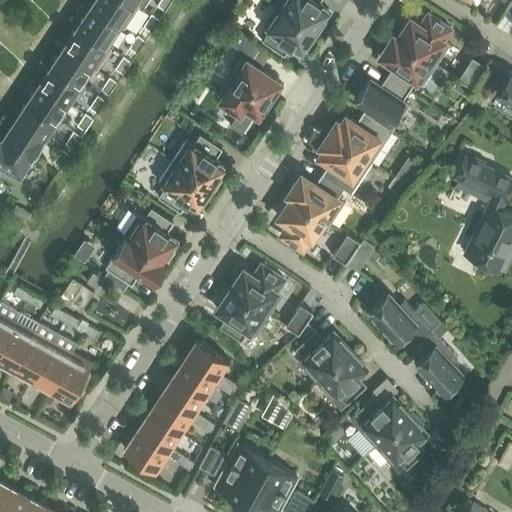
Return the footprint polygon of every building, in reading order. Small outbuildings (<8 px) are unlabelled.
[(122,25),(135,6),(125,0),(93,0),(91,5),(122,25)] [(162,0),(159,6),(166,11),(173,0),(162,0)] [(278,0),(277,3),(315,29),(315,30),(319,33),(328,19),(324,16),(329,9),(319,2),(320,0),(278,0)] [(284,54),(292,43),(302,50),(315,30),(315,29),(277,3),(263,23),(268,27),(270,28),(262,39),(284,54)] [(110,43),(122,25),(91,5),(78,24),(110,43)] [(428,12),(421,23),(411,17),(398,36),(397,37),(436,63),(449,43),(444,40),(444,39),(443,38),(450,27),(428,12)] [(145,27),(152,32),(160,20),(153,15),(145,27)] [(97,62),(110,43),(78,24),(66,43),(97,62)] [(380,55),(394,64),(387,74),(409,89),(416,79),(417,80),(417,79),(423,83),(436,63),(397,37),(398,36),(394,34),(393,34),(379,54),(380,54),(380,55)] [(131,49),(138,53),(146,41),(139,36),(131,49)] [(247,37),(243,44),(243,50),(253,57),(260,46),(247,37)] [(84,81),(97,62),(66,43),(53,61),(84,81)] [(260,46),(253,57),(262,63),(269,52),(260,46)] [(240,112),(245,105),(259,115),(281,81),(241,55),(219,88),(225,92),(220,99),(240,112)] [(471,86),(485,64),(472,56),(458,78),(471,86)] [(117,70),(124,74),(133,62),(125,57),(117,70)] [(497,63),(490,59),(486,66),(493,70),(497,63)] [(72,100),(84,81),(53,61),(40,80),(72,100)] [(511,72),(511,73),(498,94),(511,103),(510,105),(507,109),(511,113),(511,72)] [(404,100),(402,99),(409,89),(387,74),(380,85),(370,78),(356,99),(366,106),(363,111),(363,110),(361,113),(390,132),(409,104),(403,101),(404,100)] [(103,91),(111,95),(119,83),(111,78),(103,91)] [(59,119),(72,100),(40,80),(28,99),(59,119)] [(91,109),(99,113),(107,101),(99,96),(91,109)] [(47,138),(59,119),(28,99),(15,118),(47,138)] [(337,119),(328,132),(371,160),(390,132),(361,113),(356,121),(346,114),(341,121),(337,118),(337,119)] [(79,127),(87,131),(95,119),(88,114),(79,127)] [(47,138),(15,118),(2,138),(34,157),(47,138)] [(68,145),(75,150),(83,137),(76,132),(68,145)] [(322,173),(344,187),(350,192),(371,160),(328,132),(319,145),(320,145),(319,145),(323,148),(319,155),(329,162),(322,173)] [(191,143),(186,140),(173,160),(211,185),(211,186),(215,189),(224,175),(220,172),(225,165),(215,158),(222,147),(200,133),(193,144),(191,143)] [(0,163),(22,175),(34,157),(2,138),(0,136),(0,163)] [(56,163),(63,168),(71,155),(64,150),(56,163)] [(504,198),(506,199),(511,186),(511,177),(464,154),(453,177),(458,179),(455,184),(490,202),(465,252),(500,269),(501,266),(504,267),(511,253),(508,251),(511,243),(511,214),(499,208),(504,198)] [(180,210),(188,199),(198,206),(211,186),(211,185),(173,160),(159,180),(165,183),(164,184),(166,185),(158,196),(180,210)] [(403,167),(396,176),(406,183),(412,173),(403,167)] [(337,197),(344,187),(322,173),(316,182),(301,172),(301,173),(287,193),(291,196),(325,219),(330,222),(344,201),(337,197)] [(396,176),(395,175),(388,185),(399,193),(406,183),(396,176)] [(312,238),(325,219),(291,196),(278,216),(288,222),(281,234),(303,248),(310,237),(312,238)] [(137,213),(123,234),(126,235),(166,262),(175,248),(171,246),(176,238),(166,231),(173,220),(152,206),(144,217),(143,216),(142,216),(137,213)] [(360,241),(347,233),(333,254),(345,263),(360,241)] [(139,272),(153,282),(166,262),(126,235),(106,266),(132,283),(139,272)] [(353,253),(348,261),(358,268),(363,260),(353,253)] [(254,274),(244,267),(230,287),(269,313),(282,293),(276,289),(283,277),(261,263),(254,274)] [(102,277),(93,271),(87,280),(96,286),(102,277)] [(93,291),(73,277),(60,296),(81,309),(93,291)] [(30,291),(18,284),(13,292),(26,299),(30,291)] [(269,313),(230,287),(217,308),(227,314),(219,325),(241,340),(249,329),(255,334),(269,313)] [(44,299),(30,291),(26,299),(40,307),(44,299)] [(388,293),(369,310),(384,326),(383,327),(386,331),(387,330),(389,332),(388,333),(392,337),(392,336),(396,340),(403,334),(412,345),(412,344),(426,331),(430,328),(439,319),(423,302),(414,310),(404,299),(400,303),(399,305),(388,293)] [(313,312),(300,303),(286,325),(298,333),(313,312)] [(69,312),(55,305),(51,313),(64,320),(69,312)] [(0,311),(0,346),(15,320),(0,311)] [(77,327),(82,320),(69,312),(64,320),(77,327)] [(0,359),(14,367),(34,330),(15,320),(0,346),(0,359)] [(101,330),(87,323),(83,331),(97,338),(101,330)] [(426,331),(412,344),(412,345),(423,355),(416,361),(419,365),(419,366),(422,370),(423,369),(425,371),(424,372),(428,376),(428,375),(443,391),(462,374),(451,362),(457,357),(430,328),(426,331)] [(315,329),(295,347),(304,357),(303,358),(304,358),(299,362),(315,380),(349,348),(333,330),(324,339),(315,329)] [(33,378),(53,341),(34,330),(14,367),(33,378)] [(230,359),(197,337),(185,356),(235,389),(238,384),(221,373),(230,359)] [(52,388),(72,351),(53,341),(33,378),(52,388)] [(349,348),(315,380),(340,407),(341,407),(366,384),(357,375),(366,366),(349,348)] [(72,399),(92,362),(72,351),(52,388),(72,399)] [(215,382),(232,394),(235,389),(185,356),(173,374),(205,396),(215,382)] [(215,423),(196,410),(205,396),(173,374),(161,392),(212,427),(215,423)] [(191,418),(210,430),(212,427),(161,392),(148,410),(181,432),(191,418)] [(355,412),(349,417),(374,445),(408,414),(408,413),(392,396),(383,404),(374,394),(355,412)] [(252,405),(237,396),(223,421),(239,429),(252,405)] [(194,461),(172,446),(181,432),(148,410),(136,428),(191,465),(194,461)] [(408,414),(374,445),(399,473),(405,467),(425,450),(416,440),(425,432),(419,425),(423,422),(411,410),(408,413),(408,414)] [(333,426),(321,437),(328,444),(340,433),(333,426)] [(167,454),(189,468),(191,465),(136,428),(124,447),(157,469),(167,454)] [(230,494),(228,497),(243,505),(269,458),(241,443),(239,446),(237,445),(224,471),(231,475),(223,490),(230,494)] [(210,445),(198,466),(214,474),(226,453),(210,445)] [(429,464),(423,457),(414,466),(423,475),(429,470),(429,464)] [(296,476),(294,475),(295,472),(269,458),(243,505),(255,511),(257,511),(259,510),(262,511),(266,511),(274,498),(282,502),(296,476)] [(332,497),(344,475),(332,469),(320,491),(332,497)] [(0,478),(0,500),(10,483),(0,478)] [(0,511),(18,511),(29,494),(10,483),(0,500),(0,511)] [(308,510),(313,500),(296,490),(290,500),(308,510)] [(43,511),(48,504),(29,494),(18,511),(43,511)] [(491,511),(473,500),(465,511),(491,511)] [(354,511),(336,502),(330,511),(354,511)]
